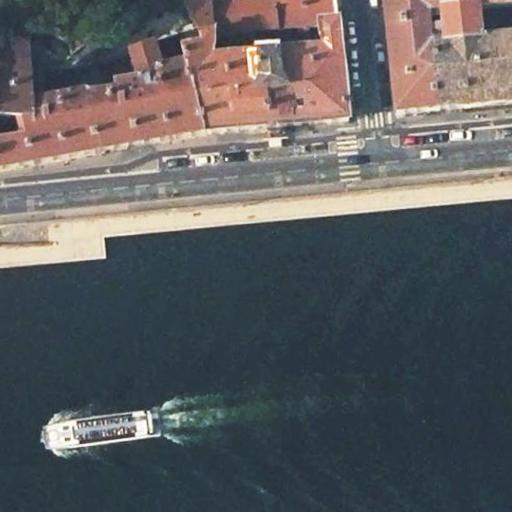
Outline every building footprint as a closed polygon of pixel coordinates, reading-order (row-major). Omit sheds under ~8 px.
[(194,0),(194,8),(183,10),(203,38),(213,37),(271,31),(309,27),(319,26),(338,24),(335,0),(194,0)] [(384,0),(397,118),(438,114),(432,46),(429,17),(426,0),(384,0)] [(468,14),(511,9),(511,0),(426,0),(429,17),(443,16),(468,14)] [(468,14),(443,16),(446,45),(471,42),(468,14)] [(213,37),(203,38),(204,50),(182,48),(187,64),(207,135),(348,122),(338,24),(319,26),(320,39),(323,48),(211,58),(215,49),(213,37)] [(309,27),(271,31),(271,40),(309,37),(309,27)] [(28,39),(0,37),(0,106),(34,100),(28,39)] [(511,106),(511,38),(471,42),(446,45),(432,46),(438,114),(511,106)] [(34,100),(0,106),(0,170),(138,147),(207,135),(187,64),(156,69),(157,76),(128,82),(129,88),(107,92),(105,88),(34,100)]
